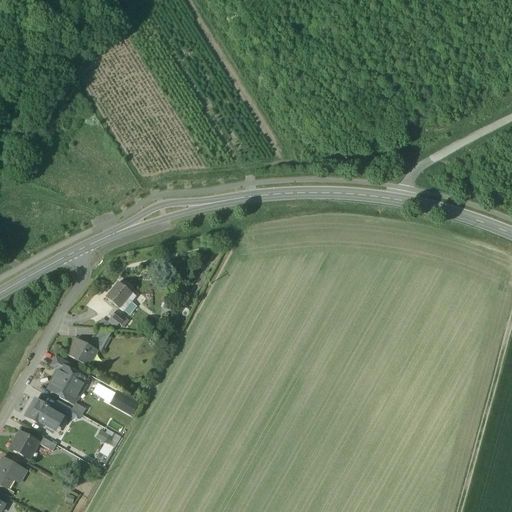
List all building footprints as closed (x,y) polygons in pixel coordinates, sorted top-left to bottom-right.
[(0,260),(7,265),(11,258),(0,252),(0,260)] [(105,298),(119,309),(131,293),(118,283),(105,298)] [(111,317),(120,325),(125,319),(116,312),(111,317)] [(89,344),(101,351),(112,331),(97,330),(89,344)] [(67,356),(86,366),(95,350),(76,339),(67,356)] [(61,366),(69,370),(72,365),(56,357),(53,363),(61,367),(61,366)] [(48,390),(72,403),(86,380),(75,374),(74,372),(72,371),(71,371),(69,370),(61,366),(61,367),(48,390)] [(115,391),(109,405),(133,415),(139,401),(115,391)] [(60,418),(51,412),(52,410),(35,400),(25,417),(43,427),(44,424),(54,430),(60,418)] [(75,404),(72,410),(57,401),(53,407),(71,417),(74,412),(82,416),(85,410),(75,404)] [(106,432),(100,430),(97,438),(106,442),(105,446),(114,450),(121,436),(107,429),(106,432)] [(10,449),(28,459),(37,442),(19,432),(19,433),(20,433),(16,440),(15,439),(10,449)] [(39,445),(52,452),(56,446),(43,439),(39,445)] [(0,461),(0,485),(6,489),(11,479),(19,484),(26,472),(2,458),(0,461)]
